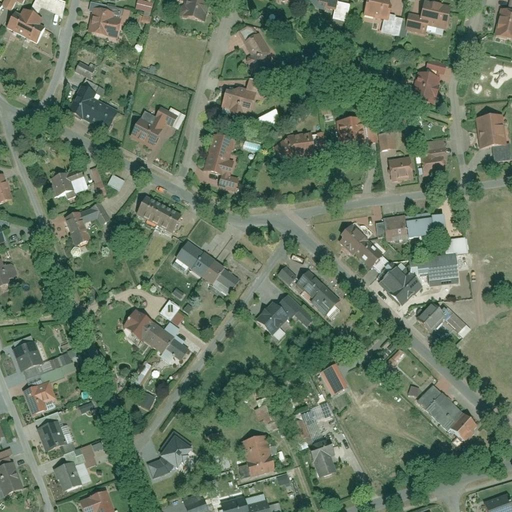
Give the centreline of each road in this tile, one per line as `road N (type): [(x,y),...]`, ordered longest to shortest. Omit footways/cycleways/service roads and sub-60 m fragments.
road 1 (residential): [(11,111),(9,132),(132,455)]
road 2 (residential): [(294,230),(511,435)]
road 3 (residential): [(132,455),(294,230)]
road 4 (residential): [(232,0),(204,75),(177,192)]
road 5 (residential): [(467,187),(452,87),(477,0)]
road 6 (residential): [(467,187),(304,212),(284,224)]
road 7 (residential): [(36,120),(177,192)]
road 8 (residential): [(0,377),(47,511)]
road 9 (residential): [(74,0),(36,120)]
